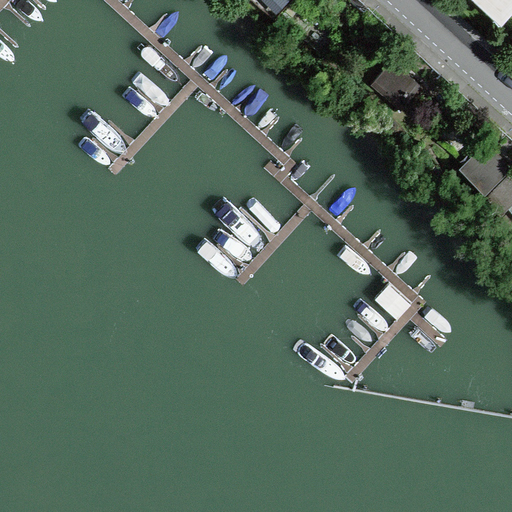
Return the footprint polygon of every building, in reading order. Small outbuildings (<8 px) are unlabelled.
[(268,0),(277,9),(286,0),(268,0)] [(511,0),(490,0),(506,14),(511,6),(511,0)] [(304,12),(292,1),(281,13),(293,24),(304,12)] [(418,87),(390,62),(373,81),(401,106),(418,87)] [(473,129),(467,123),(464,138),(473,129)] [(511,168),(488,143),(480,150),(479,149),(476,152),(477,153),(471,159),(476,164),(473,167),(487,182),(482,187),(486,192),(511,168)] [(511,200),(511,182),(507,177),(489,195),(502,209),(511,200)]
